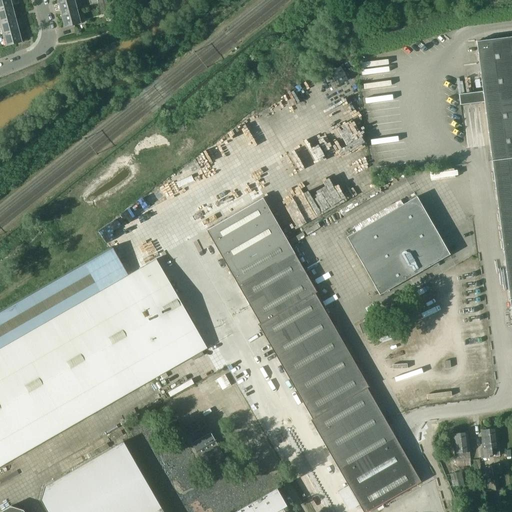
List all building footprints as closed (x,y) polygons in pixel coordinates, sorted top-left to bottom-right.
[(0,0),(0,9),(12,7),(10,0),(0,0)] [(62,16),(77,12),(74,0),(73,0),(59,4),(62,16)] [(12,7),(0,9),(0,22),(15,18),(12,7)] [(77,12),(62,16),(65,28),(80,24),(77,12)] [(15,18),(0,22),(0,23),(3,34),(18,30),(15,18)] [(18,30),(3,34),(6,46),(22,42),(18,30)] [(483,92),(459,95),(461,106),(484,103),(492,161),(491,161),(492,161),(510,300),(509,300),(510,300),(511,318),(511,37),(476,42),(483,92)] [(356,231),(347,237),(380,295),(450,255),(417,197),(397,208),(394,204),(354,227),(356,231)] [(206,231),(217,250),(274,217),(263,198),(206,231)] [(228,269),(284,236),(274,217),(217,250),(228,269)] [(228,269),(239,288),(295,256),(284,236),(228,269)] [(0,465),(163,372),(197,353),(199,357),(203,355),(201,351),(207,348),(156,259),(128,276),(112,249),(0,312),(0,465)] [(316,292),(295,256),(239,288),(260,324),(258,326),(259,326),(316,295),(315,293),(317,292),(316,292)] [(259,326),(269,344),(325,312),(316,295),(259,326)] [(325,312),(269,344),(279,362),(335,329),(325,312)] [(279,362),(289,379),(345,347),(335,329),(279,362)] [(289,379),(299,396),(355,364),(345,347),(289,379)] [(368,387),(355,364),(299,396),(312,418),(367,388),(369,387),(368,387)] [(377,406),(367,388),(312,418),(312,419),(310,420),(310,421),(311,420),(321,438),(377,406)] [(377,406),(321,438),(332,457),(388,425),(377,406)] [(204,418),(185,429),(188,435),(208,425),(204,418)] [(399,444),(388,425),(332,457),(343,476),(399,444)] [(497,429),(489,430),(492,455),(495,454),(496,456),(500,456),(497,429)] [(492,455),(489,430),(481,431),(483,449),(480,449),(481,458),(489,457),(489,455),(492,455)] [(212,432),(192,442),(207,468),(226,458),(217,441),(217,440),(216,440),(212,432)] [(468,433),(460,434),(464,459),(471,458),(468,433)] [(464,459),(460,434),(453,434),(454,447),(456,460),(464,459)] [(44,487),(40,500),(46,511),(163,511),(163,510),(162,510),(123,442),(44,487)] [(410,463),(399,444),(343,476),(354,495),(410,463)] [(410,463),(354,495),(363,511),(368,511),(421,482),(410,463)] [(496,464),(496,466),(498,474),(506,472),(504,463),(496,464)] [(498,474),(496,466),(487,467),(492,491),(500,489),(497,474),(498,474)] [(454,486),(463,484),(461,471),(451,473),(454,486)] [(284,511),(283,508),(287,506),(277,488),(235,511),(284,511)]
